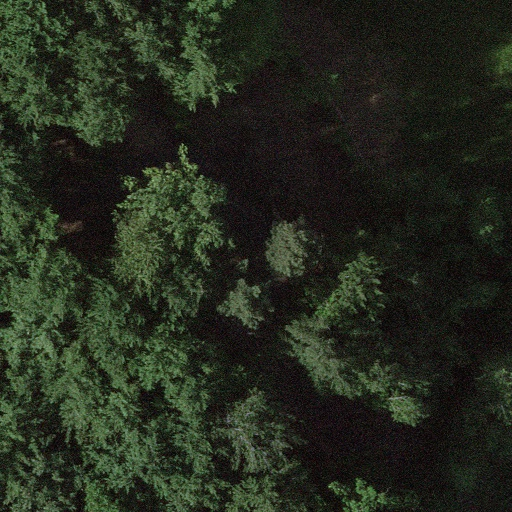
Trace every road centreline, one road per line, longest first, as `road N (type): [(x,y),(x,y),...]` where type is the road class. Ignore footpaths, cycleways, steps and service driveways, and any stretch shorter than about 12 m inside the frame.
road 1 (track): [(413,326),(277,175),(113,154),(0,254)]
road 2 (track): [(413,326),(351,446),(340,511)]
road 3 (track): [(511,228),(413,326)]
